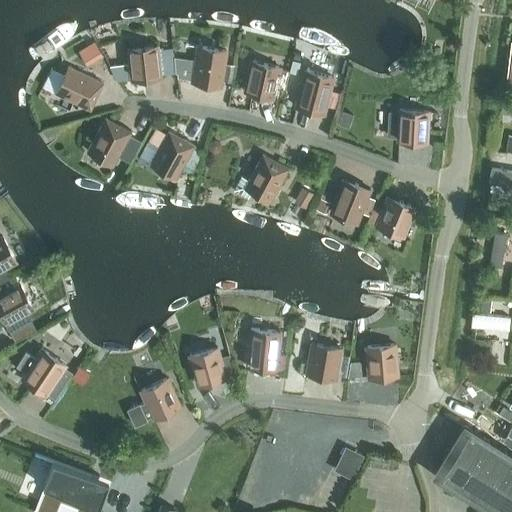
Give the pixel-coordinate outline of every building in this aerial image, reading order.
[(93,41),(79,50),(86,62),(101,54),(93,41)] [(129,64),(110,66),(117,80),(130,79),(131,80),(160,77),(159,73),(175,72),(173,56),(173,51),(157,52),(157,46),(127,49),(129,64)] [(195,59),(173,56),(175,72),(176,76),(192,78),(191,82),(220,86),(221,79),(223,64),(226,50),(197,46),(195,59)] [(285,87),(289,71),(279,68),(279,67),(250,61),(244,91),(272,98),(275,85),(285,87)] [(223,64),(221,79),(229,80),(232,66),(223,64)] [(51,69),(42,87),(55,93),(90,109),(102,83),(68,67),(64,76),(51,69)] [(329,90),(333,77),(304,70),(295,106),(323,114),(325,104),(329,90)] [(329,90),(325,104),(335,107),(339,92),(329,90)] [(398,109),(398,113),(389,113),(388,136),(397,136),(397,140),(426,142),(428,111),(398,109)] [(349,127),(353,114),(343,110),(338,123),(349,127)] [(128,137),(130,132),(105,118),(87,151),(112,166),(119,154),(128,137)] [(155,129),(147,142),(158,149),(166,135),(155,129)] [(146,142),(138,157),(150,163),(150,164),(176,178),(184,164),(192,148),(194,145),(168,131),(166,135),(158,149),(147,142),(146,142)] [(138,143),(128,137),(119,154),(129,160),(138,143)] [(192,148),(184,164),(196,171),(201,153),(192,148)] [(270,201),(288,168),(262,154),(248,180),(241,176),(233,191),(247,198),(251,191),(270,201)] [(502,167),(511,168),(511,165),(511,155),(504,155),(502,167)] [(357,222),(361,210),(368,194),(370,189),(342,178),(329,212),(357,222)] [(304,208),(313,194),(302,188),(294,201),(304,208)] [(368,194),(361,210),(369,213),(375,197),(368,194)] [(414,207),(387,196),(383,207),(376,224),(375,225),(403,236),(414,207)] [(374,203),(367,221),(376,224),(383,207),(374,203)] [(483,232),(491,233),(493,221),(485,220),(483,232)] [(494,228),(492,263),(505,263),(507,228),(494,228)] [(0,281),(9,277),(3,268),(16,260),(2,235),(0,235),(0,281)] [(9,277),(0,281),(5,290),(0,292),(0,312),(6,323),(33,307),(14,274),(9,277)] [(490,300),(481,299),(480,310),(489,311),(490,300)] [(29,315),(8,326),(14,337),(35,325),(29,315)] [(247,366),(276,369),(276,367),(278,353),(280,331),(251,328),(247,366)] [(312,342),(308,363),(306,372),(306,373),(335,378),(340,347),(312,342)] [(368,377),(397,375),(395,343),(366,346),(368,377)] [(221,358),(217,346),(189,354),(197,384),(226,376),(221,358)] [(66,364),(41,347),(35,357),(25,350),(16,364),(26,371),(21,377),(46,394),(46,393),(61,371),(66,364)] [(283,368),(285,354),(278,353),(276,367),(283,368)] [(230,356),(221,358),(225,374),(234,371),(230,356)] [(350,361),(347,377),(362,376),(360,360),(350,361)] [(301,362),(299,370),(306,372),(308,363),(301,362)] [(89,370),(80,363),(71,376),(80,382),(89,370)] [(61,371),(46,393),(54,399),(70,376),(61,371)] [(146,401),(140,403),(139,403),(127,408),(135,424),(147,419),(147,418),(152,415),(153,418),(180,405),(167,377),(140,389),(146,401)] [(511,410),(503,405),(498,413),(508,419),(510,416),(511,416),(511,410)] [(511,430),(504,426),(496,439),(511,450),(511,430)] [(511,511),(511,459),(468,431),(441,474),(501,511),(511,511)] [(35,452),(34,454),(52,461),(45,478),(50,480),(39,510),(44,511),(56,511),(61,501),(76,507),(73,511),(94,511),(99,499),(101,499),(108,481),(35,452)] [(221,502),(231,506),(244,473),(220,464),(204,505),(218,510),(221,502)]
